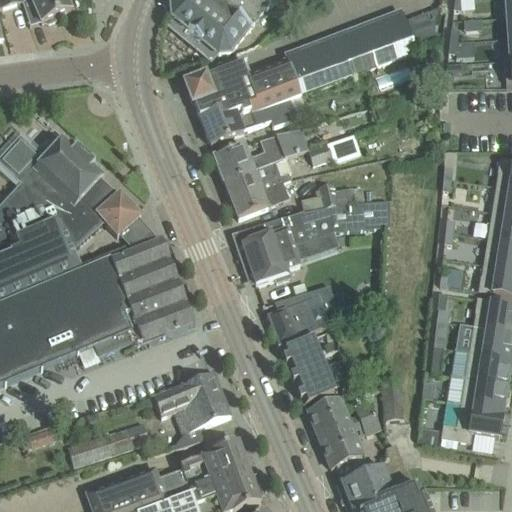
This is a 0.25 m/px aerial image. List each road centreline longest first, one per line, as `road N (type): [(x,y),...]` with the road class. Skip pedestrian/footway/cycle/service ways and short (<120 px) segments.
road 1 (tertiary): [(315,511),(152,132),(134,71)]
road 2 (unknown): [(246,435),(39,511)]
road 3 (unclassified): [(0,81),(134,71)]
